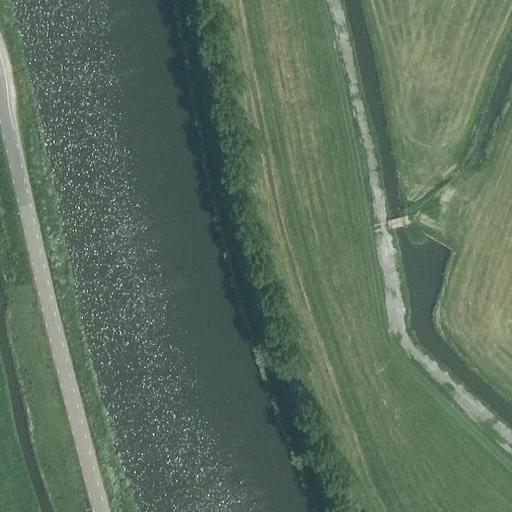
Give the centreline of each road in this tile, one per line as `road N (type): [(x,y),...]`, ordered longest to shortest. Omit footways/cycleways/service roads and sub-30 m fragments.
road 1 (track): [(399,511),(288,222),(247,0)]
road 2 (tertiary): [(98,511),(0,73)]
road 3 (track): [(432,208),(348,233),(288,222)]
